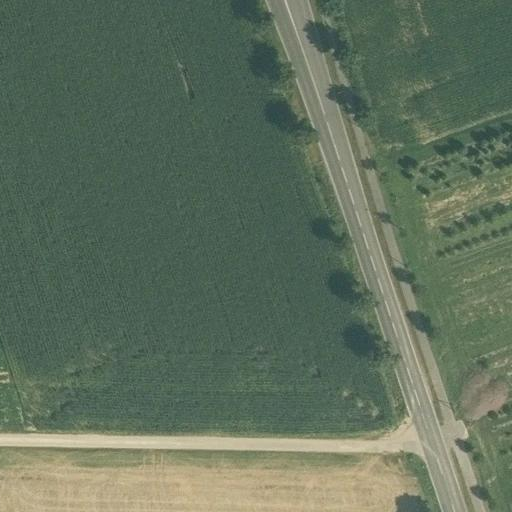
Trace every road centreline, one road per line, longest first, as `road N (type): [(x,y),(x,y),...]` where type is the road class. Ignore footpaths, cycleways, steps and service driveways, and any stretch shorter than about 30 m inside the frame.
road 1 (secondary): [(452,511),(284,0)]
road 2 (track): [(431,446),(0,441)]
